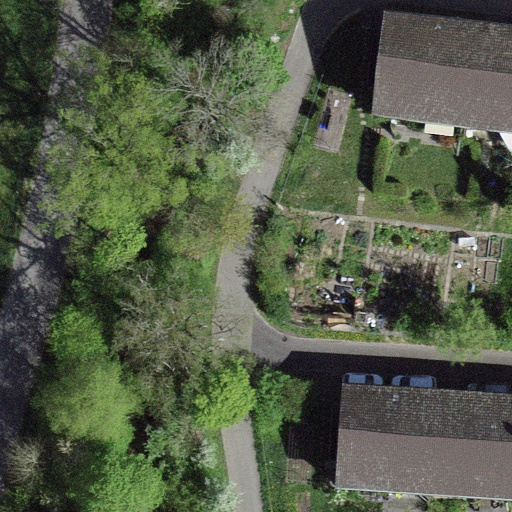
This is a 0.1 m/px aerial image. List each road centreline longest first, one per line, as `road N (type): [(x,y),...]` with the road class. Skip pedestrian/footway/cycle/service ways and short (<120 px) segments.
road 1 (residential): [(80,0),(0,406)]
road 2 (residential): [(511,374),(232,355)]
